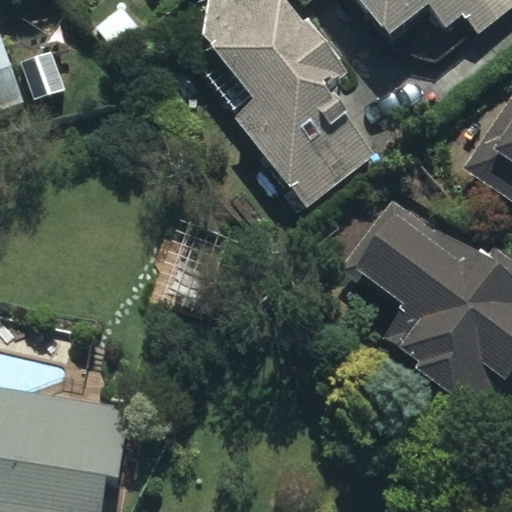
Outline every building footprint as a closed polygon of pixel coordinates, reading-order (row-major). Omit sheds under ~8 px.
[(374,167),(324,107),(347,88),(274,0),(216,0),(186,25),(261,115),(239,134),(311,219),(374,167)] [(446,41),(466,24),(482,42),(511,16),(511,0),(349,0),(390,48),(426,18),(446,41)] [(3,39),(0,40),(0,122),(30,112),(3,39)] [(511,105),(461,183),(511,216),(511,105)] [(511,391),(511,275),(487,258),(477,272),(392,212),(345,278),(406,320),(383,354),(487,427),(511,391)] [(0,511),(117,511),(133,415),(0,394),(0,511)]
